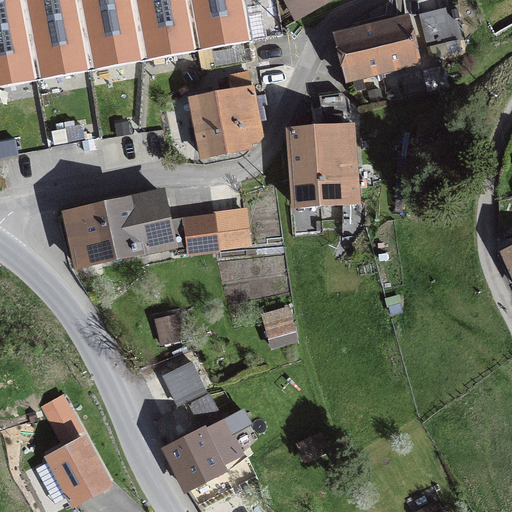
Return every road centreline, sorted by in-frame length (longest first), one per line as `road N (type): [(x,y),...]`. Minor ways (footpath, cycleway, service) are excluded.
road 1 (residential): [(0,229),(122,189),(228,178),(273,156),(307,63),(340,20),(374,0)]
road 2 (residential): [(179,511),(68,317),(0,249)]
road 3 (residential): [(511,312),(485,254),(486,195),(511,129)]
